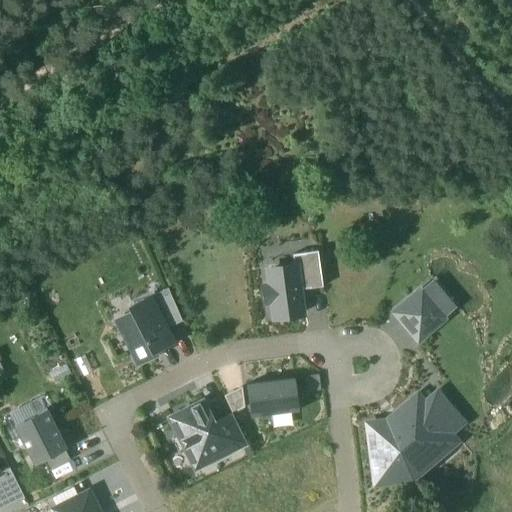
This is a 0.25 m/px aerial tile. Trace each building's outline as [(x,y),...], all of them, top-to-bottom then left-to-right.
[(319,249),(295,252),(297,264),(300,287),(323,284),(319,249)] [(300,287),(297,264),(266,268),(268,283),(263,284),(265,300),(272,299),(274,315),(303,311),(300,287)] [(423,286),(442,309),(455,298),(436,275),(423,286)] [(392,306),(418,336),(446,313),(442,309),(423,286),(420,283),(392,306)] [(151,296),(166,326),(182,318),(166,288),(151,296)] [(115,314),(139,361),(175,343),(166,326),(151,296),(115,314)] [(246,382),(250,414),(297,408),(293,375),(246,382)] [(383,476),(384,476),(410,473),(451,438),(445,431),(459,419),(436,392),(422,404),(416,397),(387,421),(374,423),(376,436),(372,437),(376,465),(380,464),(381,477),(383,476)] [(214,421),(202,398),(168,415),(191,460),(211,449),(214,457),(228,450),(214,421)] [(65,447),(46,410),(16,425),(35,463),(43,458),(65,447)] [(232,412),(214,421),(228,450),(246,441),(232,412)] [(71,457),(65,447),(43,458),(48,469),(71,457)] [(0,468),(0,507),(25,495),(9,464),(0,468)] [(51,508),(52,511),(99,511),(88,489),(51,508)]
